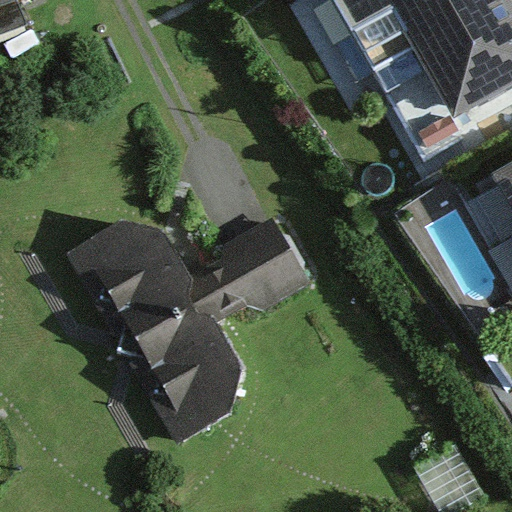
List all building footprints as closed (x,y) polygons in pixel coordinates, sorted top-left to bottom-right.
[(33,0),(0,0),(0,40),(43,24),(33,0)] [(511,1),(511,0),(343,0),(424,140),(511,89),(511,33),(498,10),(511,1)] [(511,177),(476,199),(511,260),(511,177)] [(202,287),(169,220),(78,265),(172,454),(259,411),(223,338),(310,295),(285,245),(202,287)] [(461,456),(416,483),(433,511),(474,511),(489,503),(461,456)]
